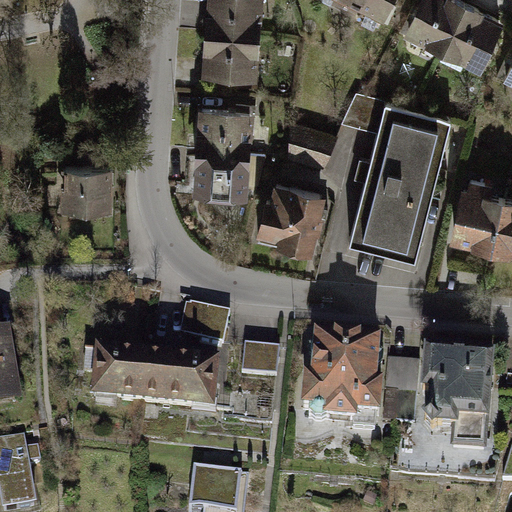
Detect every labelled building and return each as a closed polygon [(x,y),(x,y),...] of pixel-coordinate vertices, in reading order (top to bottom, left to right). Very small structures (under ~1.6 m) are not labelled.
[(212,0),(210,29),(258,33),(260,0),(212,0)] [(403,0),(351,0),(394,21),(403,0)] [(511,34),(511,18),(474,0),(431,0),(415,33),(494,72),(511,34)] [(255,69),(258,33),(210,29),(207,68),(240,71),(240,78),(259,79),(259,69),(255,69)] [(392,102),(358,247),(427,263),(461,118),(392,102)] [(237,111),(204,108),(201,147),(248,150),(251,115),(256,115),(257,105),(237,104),(237,111)] [(323,163),(337,135),(292,123),(290,154),(323,163)] [(248,150),(201,147),(198,185),(245,189),(248,150)] [(65,208),(108,209),(109,166),(66,165),(65,208)] [(339,194),(277,181),(265,239),(327,252),(339,194)] [(511,195),(466,186),(453,246),(511,258),(511,195)] [(234,348),(241,313),(190,304),(184,338),(234,348)] [(0,389),(14,387),(6,339),(0,340),(0,389)] [(397,347),(329,340),(326,374),(313,373),(309,416),(321,418),(320,430),(386,436),(387,426),(400,427),(404,383),(394,382),(397,347)] [(282,346),(247,343),(244,373),(279,376),(282,346)] [(469,445),(504,447),(507,352),(443,347),(441,393),(457,394),(455,424),(470,425),(469,445)] [(141,401),(145,356),(100,351),(96,397),(141,401)] [(216,363),(145,356),(141,401),(212,408),(216,363)] [(19,511),(33,511),(52,508),(36,435),(0,441),(0,493),(13,491),(19,511)] [(247,511),(252,474),(196,467),(190,511),(247,511)]
